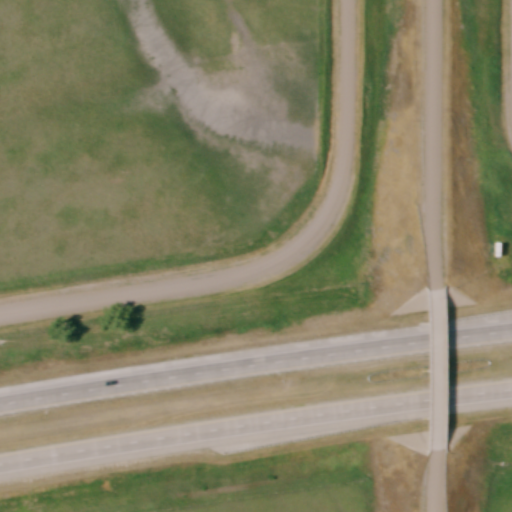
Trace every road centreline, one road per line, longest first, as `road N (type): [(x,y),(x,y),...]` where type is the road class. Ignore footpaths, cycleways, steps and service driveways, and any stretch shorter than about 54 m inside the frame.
road 1 (residential): [(0,316),(227,285),(302,247),(345,183),(347,0)]
road 2 (motorway): [(0,463),(511,389)]
road 3 (motorway): [(511,327),(0,401)]
road 4 (residential): [(431,0),(431,285)]
road 5 (residential): [(431,450),(431,285)]
